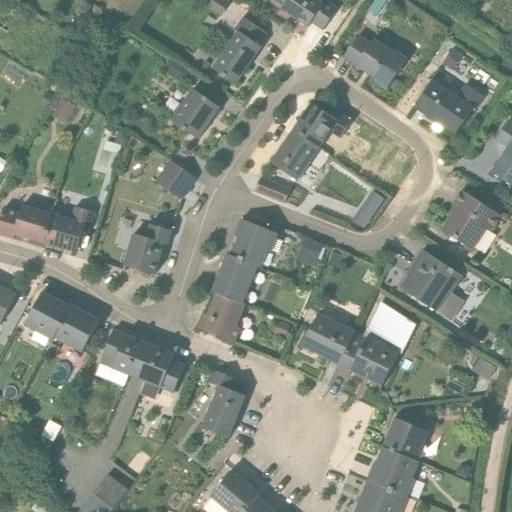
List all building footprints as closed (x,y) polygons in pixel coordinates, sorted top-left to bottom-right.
[(224,0),(208,0),(204,7),(218,16),(228,2),(224,0)] [(323,0),(271,0),(269,3),(307,28),(310,23),(323,31),(338,9),(323,0)] [(373,0),(365,12),(374,18),(386,0),(373,0)] [(83,3),(75,14),(82,19),(90,9),(83,3)] [(233,29),(260,47),(267,33),(242,17),(233,29)] [(260,47),(233,29),(207,66),(235,85),(260,47)] [(361,29),(342,58),(374,79),(372,81),(386,90),(406,59),(361,29)] [(451,47),(441,62),(452,69),(462,54),(451,47)] [(454,135),(473,107),(456,96),(431,79),(412,108),(454,135)] [(456,96),(473,107),(474,110),(484,97),(465,84),(456,96)] [(177,111),(170,121),(197,140),(219,108),(192,89),(177,111)] [(64,97),(51,114),(63,123),(76,106),(64,97)] [(287,137),(316,152),(329,132),(339,139),(351,121),(334,110),(330,116),(310,103),(287,137)] [(506,148),(490,173),(511,187),(511,123),(507,120),(494,140),(506,148)] [(316,152),(287,137),(270,163),(296,181),(316,152)] [(104,142),(98,164),(114,168),(120,146),(104,142)] [(170,161),(153,182),(179,201),(195,180),(170,161)] [(260,177),(254,192),(283,203),(289,188),(260,177)] [(457,206),(441,231),(472,251),(496,213),(461,191),(452,203),(457,206)] [(42,244),(51,213),(23,205),(21,212),(3,207),(0,217),(0,234),(12,238),(13,236),(42,244)] [(51,213),(42,244),(61,249),(75,253),(81,233),(88,235),(91,225),(91,224),(95,211),(73,206),(70,218),(51,213)] [(229,256),(257,268),(259,269),(266,251),(270,253),(277,234),(240,220),(234,234),(238,236),(229,256)] [(132,236),(123,266),(154,275),(163,245),(166,246),(171,231),(149,225),(145,239),(132,236)] [(301,238),(294,260),(314,267),(322,245),(301,238)] [(399,288),(437,313),(462,277),(422,250),(406,274),(408,275),(399,288)] [(215,294),(242,304),(257,268),(229,256),(226,254),(211,293),(215,294)] [(0,285),(0,322),(16,295),(0,285)] [(42,292),(24,326),(52,340),(69,307),(42,292)] [(451,293),(437,313),(450,320),(462,301),(451,293)] [(242,304),(215,294),(206,315),(202,314),(197,328),(234,343),(240,329),(236,327),(245,305),(242,304)] [(69,307),(52,340),(81,355),(99,321),(70,305),(69,307)] [(337,365),(351,339),(355,332),(317,314),(300,347),(337,365)] [(112,330),(99,364),(172,394),(184,366),(171,361),(174,355),(112,330)] [(351,339),(337,365),(335,369),(348,375),(350,371),(381,387),(397,354),(365,338),(362,345),(351,339)] [(479,359),(471,371),(485,381),(493,369),(479,359)] [(218,387),(201,428),(227,439),(245,396),(231,391),(235,380),(211,370),(206,382),(218,387)] [(65,409),(59,421),(76,429),(82,417),(65,409)] [(382,448),(421,464),(433,435),(394,418),(382,448)] [(48,420),(40,436),(52,442),(60,427),(48,420)] [(368,482),(407,498),(421,464),(382,448),(375,464),(373,463),(366,481),(367,481),(368,482)] [(226,511),(243,511),(256,497),(259,494),(231,470),(209,497),(226,511)] [(90,497),(78,511),(109,511),(126,490),(106,475),(90,497)] [(368,482),(367,481),(353,511),(400,511),(407,498),(368,482)] [(274,511),(256,497),(243,511),(274,511)] [(53,511),(37,500),(30,509),(33,511),(53,511)]
